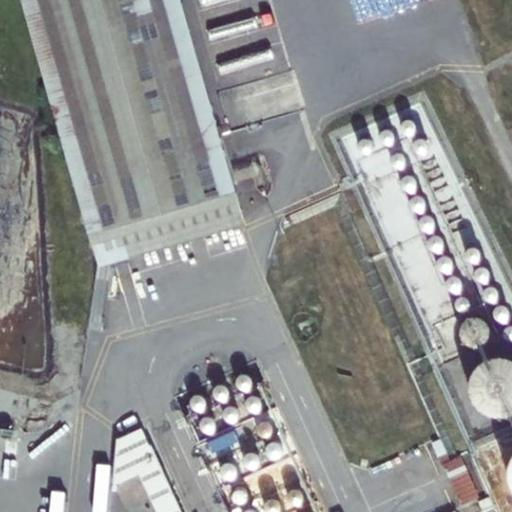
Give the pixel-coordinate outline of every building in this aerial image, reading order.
[(12,0),(87,232),(231,183),(170,0),(12,0)] [(415,128),(416,125),(415,122),(413,119),(411,117),(407,116),(404,117),(402,119),(400,121),(399,125),(400,128),(402,130),(404,132),(407,133),(410,132),(413,131),(415,128)] [(393,138),(394,134),(393,131),(391,129),(389,127),(385,126),(382,127),(380,128),(378,131),(377,134),(378,138),(379,140),(382,142),(385,143),(389,142),(391,140),(393,138)] [(370,148),(370,145),(370,142),(368,139),(365,137),(362,136),(359,137),(356,139),(354,141),(354,145),(354,148),(356,151),(359,152),(362,153),(365,152),(368,151),(370,148)] [(428,153),(429,150),(428,147),(426,144),(423,142),(420,142),(417,142),(415,144),(413,147),(412,150),(413,153),(414,156),(417,158),(420,158),(423,158),(426,156),(428,153)] [(406,164),(407,160),(407,156),(404,153),(401,150),(397,150),(393,150),(390,153),(387,156),(386,160),(387,164),(389,167),(393,170),(397,170),(401,170),(404,168),(406,164)] [(421,170),(422,173),(432,195),(434,197),(437,198),(440,199),(442,198),(445,197),(446,194),(447,192),(447,189),(438,168),(436,165),(434,163),(431,162),(428,163),(425,164),(423,167),(421,170)] [(419,192),(420,188),(419,184),(417,181),(414,178),(410,178),(406,178),(403,181),(400,184),(399,188),(400,192),(402,195),(406,197),(410,198),(414,197),(417,195),(419,192)] [(231,183),(87,232),(94,255),(238,205),(231,183)] [(430,219),(431,215),(430,211),(428,208),(425,206),(421,205),(417,206),(413,208),(411,211),(410,215),(411,219),(413,222),(417,225),(421,226),(425,225),(428,223),(430,219)] [(441,212),(441,215),(452,238),(454,240),(457,242),(459,242),(462,241),(465,240),(466,237),(467,234),(467,232),(457,210),(456,208),(453,206),(450,206),(447,206),(445,207),(443,209),(441,212)] [(442,246),(443,242),(442,238),(440,235),(437,233),(433,232),(429,233),(426,235),(424,238),(423,242),(424,246),(426,249),(429,251),(433,252),(437,251),(440,249),(442,246)] [(482,253),(483,250),(482,247),(481,244),(478,242),(475,242),(471,242),(469,244),(467,247),(466,250),(467,253),(469,256),(471,258),(474,258),(478,258),(480,256),(482,253)] [(456,276),(456,271),(456,267),(453,264),(450,261),(446,260),(441,261),(438,264),(435,267),(435,271),(435,275),(438,279),(441,281),(445,282),(450,282),(453,279),(456,276)] [(492,276),(493,273),(492,270),(490,267),(488,265),(485,265),(482,265),(479,267),(477,270),(476,273),(477,276),(479,279),(481,280),(484,281),(488,280),(490,279),(492,276)] [(503,296),(503,293),(503,290),(501,287),(498,286),(495,285),(492,285),(489,287),(487,290),(487,293),(487,296),(489,299),(492,301),(495,301),(498,301),(501,299),(503,296)] [(467,302),(468,298),(467,295),(465,291),(462,289),(458,288),(454,289),(451,291),(449,294),(448,298),(449,302),(451,305),(454,308),(458,308),(462,308),(465,305),(467,302)] [(511,316),(511,314),(511,311),(510,308),(507,306),(505,306),(502,306),(499,308),(498,311),(497,313),(497,316),(499,319),(501,320),(504,321),(507,320),(510,319),(511,316)] [(489,333),(489,331),(489,328),(488,325),(486,322),(485,320),(482,318),(480,317),(477,316),(474,316),(471,316),(469,317),(466,318),(464,320),(462,322),(460,325),(459,327),(459,330),(460,333),(460,336),(462,339),(463,341),(466,343),(468,344),(471,345),(474,345),(477,345),(480,344),(482,343),(484,341),(486,339),(488,336),(489,333)] [(511,359),(511,358),(505,357),(499,356),(493,357),(487,358),(482,361),(477,365),(474,369),(471,375),(469,380),(468,386),(469,392),(471,398),(473,403),(477,408),(482,412),(487,415),(493,417),(499,417),(505,417),(510,415),(511,414),(511,359)] [(246,391),(249,391),(255,389),(257,386),(257,380),(255,377),(252,375),(249,374),(246,375),(243,377),(241,380),(241,383),(241,386),(243,389),(246,391)] [(217,394),(220,400),(226,403),(229,402),(232,400),(234,394),(232,388),(226,386),(220,388),(217,394)] [(253,409),(256,411),(262,411),(265,409),(267,403),(267,400),(265,397),(262,395),(256,395),(253,397),(251,403),(253,409)] [(194,403),(194,409),(196,412),(198,414),(205,414),(210,409),(210,406),(210,403),(205,398),(202,398),(199,398),(194,403)] [(231,422),(238,422),(240,420),(242,417),(242,411),(241,408),(238,406),(235,406),(229,408),(227,411),(226,414),(229,420),(231,422)] [(211,434),(217,432),(218,429),(219,426),(218,423),(214,418),(211,418),(208,418),(205,420),(203,423),(202,426),(205,432),(211,434)] [(246,449),(249,450),(252,449),(255,447),(257,445),(258,441),(257,438),(255,436),(252,434),(249,433),(246,434),(243,435),(241,438),(241,441),(241,445),(243,447),(246,449)] [(275,456),(278,457),(281,458),(284,458),(287,456),(289,453),(289,450),(289,447),(287,444),(284,442),(281,441),(278,442),(275,444),(273,446),(273,450),(275,456)] [(217,460),(223,463),(226,462),(229,461),(231,458),(231,455),(231,451),(229,449),(226,447),(223,446),(220,447),(217,449),(215,451),(215,454),(217,460)] [(227,478),(233,481),(236,480),(239,478),(241,476),(241,472),(241,469),(239,466),(236,465),(233,464),(230,465),(227,466),(225,469),(225,472),(225,475),(227,478)] [(284,475),(286,481),(289,483),(292,484),(295,483),(298,481),(300,479),(300,475),(300,472),(295,468),(292,467),(289,468),(286,469),(284,472),(284,475)] [(263,492),(269,494),(272,494),(275,492),(277,489),(278,486),(277,483),(275,480),(272,478),(269,477),(266,478),(263,480),(261,483),(261,486),(263,492)] [(295,500),(301,503),(304,502),(307,500),(309,494),(307,488),(304,486),(301,486),(298,486),(295,488),(293,491),(292,494),(293,497),(295,500)]
